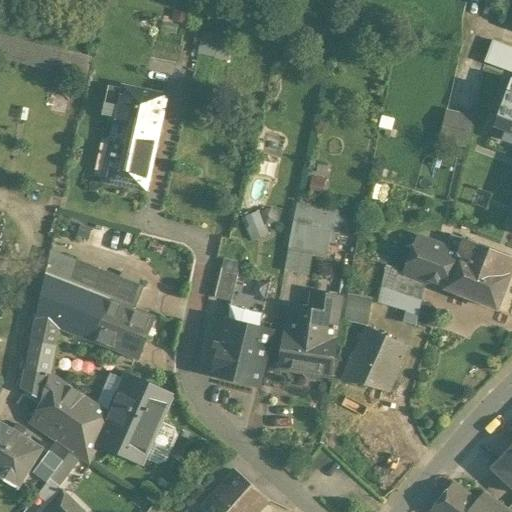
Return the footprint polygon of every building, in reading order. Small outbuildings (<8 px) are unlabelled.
[(223,37),(204,33),(200,53),(219,57),(223,37)] [(0,57),(87,79),(92,58),(0,34),(0,57)] [(235,40),(223,37),(219,57),(230,60),(235,40)] [(511,70),(511,45),(494,39),(486,61),(511,70)] [(511,94),(507,92),(493,128),(511,135),(511,94)] [(150,113),(107,103),(104,117),(130,123),(129,127),(145,131),(150,113)] [(441,146),(465,151),(472,121),(448,115),(441,146)] [(129,127),(119,125),(106,180),(146,189),(158,134),(145,131),(129,127)] [(447,249),(419,239),(407,272),(406,273),(427,280),(427,281),(429,282),(446,289),(464,240),(475,211),(461,206),(447,249)] [(320,226),(315,252),(328,255),(332,234),(348,237),(352,217),(297,207),(294,222),(320,226)] [(262,217),(244,224),(251,242),(269,235),(262,217)] [(320,226),(294,222),(290,248),(315,252),(320,226)] [(511,272),(511,258),(464,240),(446,289),(498,310),(498,309),(507,286),(511,272)] [(116,302),(124,280),(51,252),(46,274),(116,302)] [(0,278),(7,280),(11,259),(0,256),(0,278)] [(224,259),(222,269),(240,273),(242,263),(224,259)] [(427,280),(406,273),(407,272),(388,265),(383,286),(423,301),(427,281),(427,280)] [(240,273),(222,269),(216,298),(233,302),(240,273)] [(116,302),(46,274),(37,320),(60,329),(139,360),(156,318),(137,311),(116,302)] [(146,289),(124,280),(116,302),(137,311),(146,289)] [(423,301),(383,286),(379,304),(407,312),(405,323),(417,326),(423,301)] [(341,298),(316,294),(313,310),(294,308),(290,333),(289,333),(283,368),(331,376),(336,344),(337,341),(334,340),(341,298)] [(372,299),(349,295),(344,320),(368,324),(372,299)] [(264,314),(233,307),(217,376),(259,386),(271,334),(260,331),(264,314)] [(111,415),(52,375),(60,329),(37,320),(22,389),(26,391),(44,402),(36,414),(32,420),(60,440),(73,450),(83,456),(90,461),(99,441),(111,415)] [(411,347),(369,327),(344,380),(391,394),(403,369),(401,368),(411,347)] [(174,398),(129,377),(111,415),(99,441),(144,463),(174,398)] [(26,391),(19,402),(36,414),(44,402),(26,391)] [(18,432),(3,422),(0,427),(0,477),(21,490),(46,450),(25,436),(18,432)] [(22,426),(18,432),(25,436),(29,430),(22,426)] [(50,454),(63,463),(73,450),(60,440),(50,454)] [(50,479),(58,487),(59,487),(83,456),(73,450),(63,463),(50,479)] [(511,450),(494,469),(511,486),(511,450)] [(63,463),(50,454),(35,474),(48,482),(50,479),(63,463)] [(236,471),(202,509),(204,511),(259,511),(269,501),(236,471)] [(58,487),(50,479),(48,482),(38,496),(47,502),(58,487)] [(478,500),(455,483),(431,511),(505,511),(508,509),(485,492),(478,500)] [(86,511),(65,491),(45,511),(86,511)] [(158,499),(148,511),(163,511),(166,509),(168,506),(158,499)]
